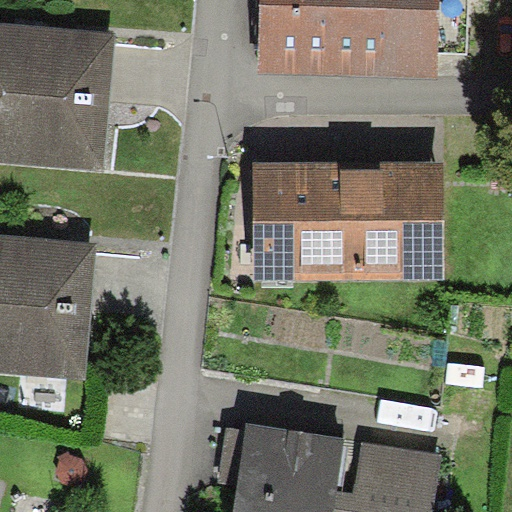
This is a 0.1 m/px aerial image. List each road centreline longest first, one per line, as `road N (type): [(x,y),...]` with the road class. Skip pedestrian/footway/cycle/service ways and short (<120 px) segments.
road 1 (residential): [(156,511),(213,90)]
road 2 (residential): [(213,90),(511,97)]
